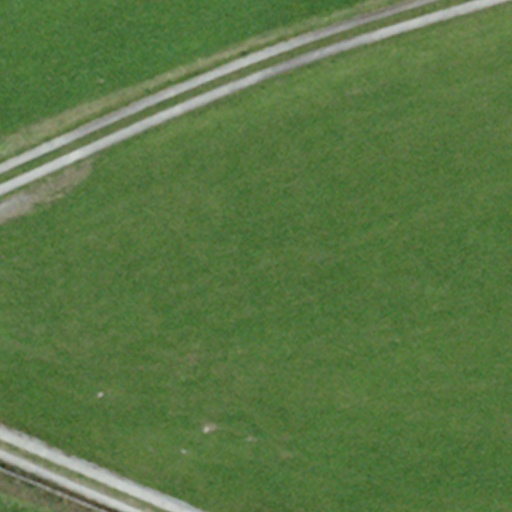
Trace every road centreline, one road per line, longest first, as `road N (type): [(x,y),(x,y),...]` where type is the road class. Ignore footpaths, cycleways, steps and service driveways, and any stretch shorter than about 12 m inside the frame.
road 1 (track): [(461,0),(305,48),(0,183)]
road 2 (track): [(0,441),(161,511)]
